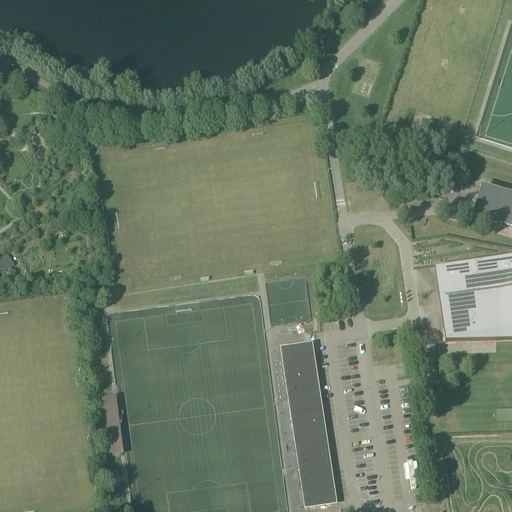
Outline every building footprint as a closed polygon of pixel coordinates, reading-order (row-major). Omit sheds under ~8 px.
[(511,229),(511,199),(479,190),(471,217),(489,222),(488,225),(496,227),(497,225),(511,229)] [(511,259),(434,271),(445,344),(511,333),(511,259)] [(8,270),(3,262),(0,263),(0,270),(2,274),(8,270)] [(474,346),(471,353),(478,356),(481,350),(474,346)] [(311,356),(282,361),(294,444),(324,439),(311,356)] [(119,455),(112,396),(99,398),(106,457),(119,455)] [(303,501),(332,497),(325,447),(296,452),(303,501)]
